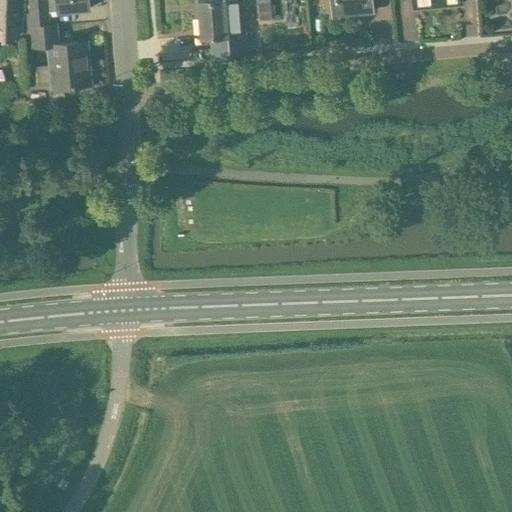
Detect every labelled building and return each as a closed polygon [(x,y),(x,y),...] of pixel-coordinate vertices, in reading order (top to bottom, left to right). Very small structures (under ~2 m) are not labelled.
[(18,0),(0,0),(0,35),(17,36),(18,0)] [(49,25),(59,25),(58,21),(49,22),(48,11),(90,8),(89,0),(29,0),(30,11),(26,12),(27,25),(49,24),(49,25)] [(198,0),(202,36),(214,35),(216,58),(246,56),(244,31),(243,31),(240,0),(198,0)] [(257,0),(259,18),(271,17),(270,0),(257,0)] [(331,0),(333,14),(374,10),(373,0),(331,0)] [(61,42),(59,25),(49,25),(49,24),(27,25),(28,27),(28,31),(23,31),(24,64),(33,63),(32,44),(47,43),(49,66),(37,67),(38,84),(51,83),(51,86),(90,83),(87,40),(61,42)] [(16,76),(11,82),(11,88),(23,87),(23,76),(16,76)]
